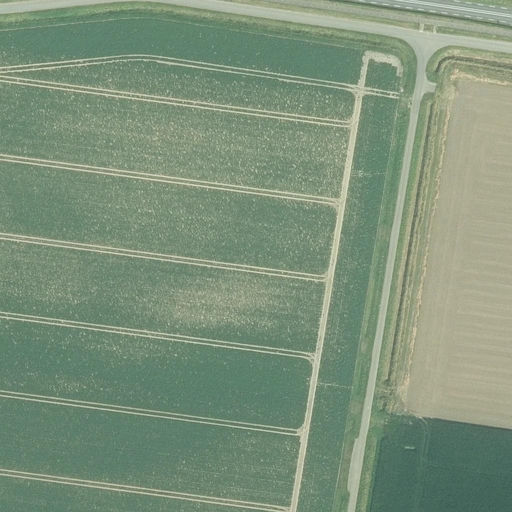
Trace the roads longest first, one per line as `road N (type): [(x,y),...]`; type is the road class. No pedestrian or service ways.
road 1 (unclassified): [(352,511),(426,39)]
road 2 (unclassified): [(175,0),(426,39)]
